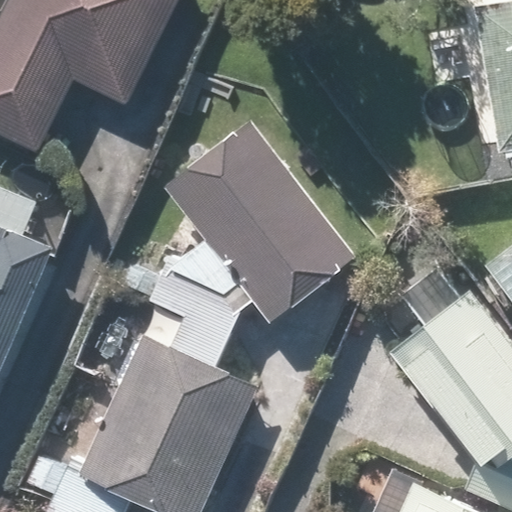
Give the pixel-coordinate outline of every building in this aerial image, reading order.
[(8,0),(0,18),(0,133),(43,154),(78,83),(126,106),(177,0),(8,0)] [(511,1),(477,8),(505,161),(511,160),(511,1)] [(254,118),(163,187),(274,331),(364,262),(254,118)] [(42,207),(0,189),(0,400),(62,252),(29,238),(42,207)] [(511,242),(482,267),(511,303),(511,242)] [(240,323),(167,289),(84,471),(40,451),(23,489),(44,499),(37,511),(128,511),(134,501),(156,511),(209,511),(267,387),(221,366),(240,323)] [(511,459),(511,339),(472,290),(392,353),(490,476),(511,459)] [(477,511),(423,488),(411,511),(477,511)]
